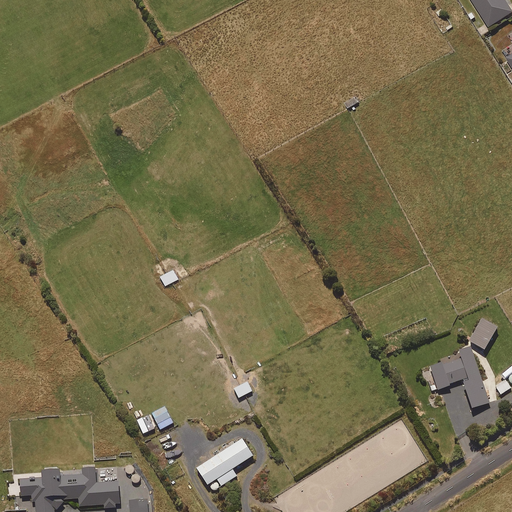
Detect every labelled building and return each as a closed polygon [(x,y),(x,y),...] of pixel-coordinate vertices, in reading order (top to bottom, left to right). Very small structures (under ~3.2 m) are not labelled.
[(471,0),(490,29),(511,15),(511,8),(506,0),(471,0)] [(511,33),(508,36),(511,41),(511,45),(502,52),(507,59),(511,67),(511,33)] [(359,104),(356,98),(346,104),(349,110),(359,104)] [(178,281),(174,272),(160,278),(165,287),(178,281)] [(498,330),(483,321),(470,343),(485,353),(498,330)] [(490,406),(471,349),(459,353),(461,360),(431,370),(438,392),(450,388),(449,386),(462,382),(472,412),(490,406)] [(511,390),(506,381),(496,386),(501,396),(511,390)] [(252,393),(248,384),(234,391),(239,400),(252,393)] [(253,459),(242,441),(197,470),(212,494),(237,478),(233,472),(253,459)] [(23,481),(23,483),(24,498),(34,497),(34,503),(37,503),(37,511),(57,511),(61,511),(65,505),(65,500),(80,499),(81,508),(106,506),(107,510),(117,509),(117,505),(122,505),(121,483),(97,484),(97,469),(84,470),(84,476),(63,477),(63,473),(45,474),(45,480),(23,481)] [(149,511),(149,499),(131,501),(131,511),(149,511)]
